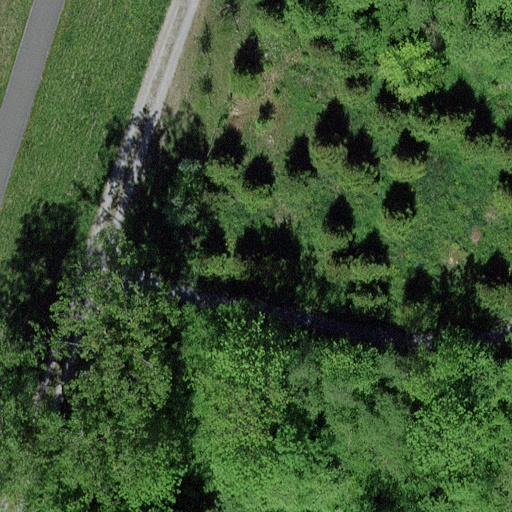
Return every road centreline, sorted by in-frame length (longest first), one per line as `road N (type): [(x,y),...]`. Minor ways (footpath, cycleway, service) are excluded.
road 1 (track): [(209,0),(153,139),(28,511)]
road 2 (track): [(0,204),(67,0)]
